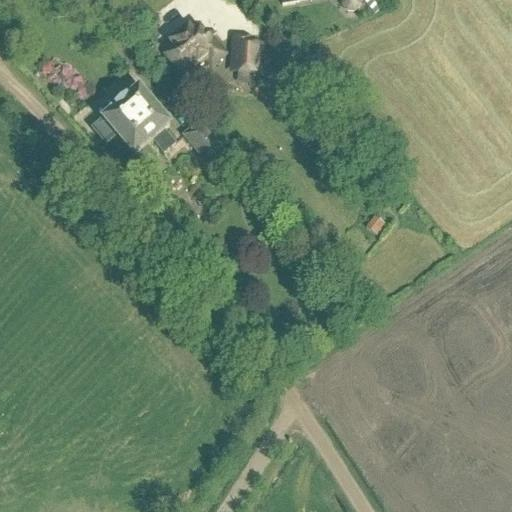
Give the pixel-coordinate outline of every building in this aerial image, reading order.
[(280,0),(282,10),(298,7),(296,0),(280,0)] [(358,0),(343,0),(341,1),(341,9),(346,15),(354,16),(360,11),(361,3),(358,0)] [(378,0),(362,0),(361,1),(376,17),(385,8),(378,0)] [(158,56),(184,86),(207,67),(212,72),(225,62),(205,39),(201,42),(190,29),(158,56)] [(232,42),(230,77),(263,79),(265,51),(253,50),(254,43),(232,42)] [(164,159),(176,148),(165,136),(170,132),(138,95),(91,135),(104,149),(114,140),(134,162),(153,146),(164,159)] [(285,116),(318,153),(331,141),(298,105),(285,116)] [(183,140),(209,171),(225,157),(199,127),(183,140)] [(377,240),(386,228),(374,220),(366,232),(377,240)]
